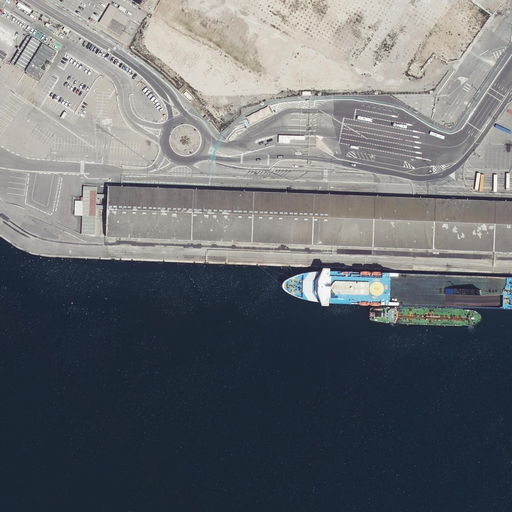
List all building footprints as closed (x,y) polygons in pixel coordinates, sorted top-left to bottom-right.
[(506,0),(497,0),(495,4),(502,9),(507,0),(506,0)] [(130,17),(109,4),(99,22),(119,34),(130,17)] [(48,62),(50,63),(53,65),(59,55),(28,36),(26,37),(9,63),(41,83),(47,74),(44,72),(42,71),(48,62)] [(269,106),(249,117),(253,124),(273,113),(269,106)] [(134,187),(511,201),(511,199),(134,185),(134,187)] [(511,201),(134,187),(108,186),(106,237),(132,237),(511,252),(511,201)] [(95,235),(97,187),(82,187),(81,234),(95,235)] [(511,252),(132,237),(132,240),(511,254),(511,252)]
